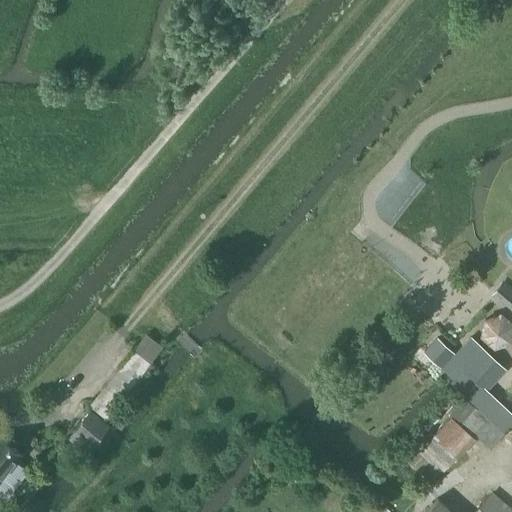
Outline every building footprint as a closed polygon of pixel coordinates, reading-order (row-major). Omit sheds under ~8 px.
[(511,288),(502,281),(492,293),(511,309),(511,288)] [(511,322),(501,313),(483,319),(480,336),(494,348),(511,342),(511,335),(511,322)] [(153,358),(163,343),(146,331),(136,346),(153,358)] [(454,353),(447,346),(436,337),(422,351),(440,368),(441,366),(442,366),(450,358),(454,353)] [(442,366),(448,373),(454,378),(462,369),(480,384),(481,384),(484,387),(503,368),(498,363),(469,337),(458,349),(454,353),(450,358),(442,366)] [(105,418),(147,367),(130,352),(88,404),(105,418)] [(490,449),(504,434),(464,397),(446,416),(449,418),(420,451),(443,472),(477,436),(490,449)] [(90,410),(72,432),(91,447),(109,425),(90,410)] [(0,493),(4,497),(25,470),(14,462),(20,454),(0,437),(0,493)] [(511,511),(511,509),(492,491),(473,511),(511,511)] [(454,511),(438,497),(424,511),(454,511)]
